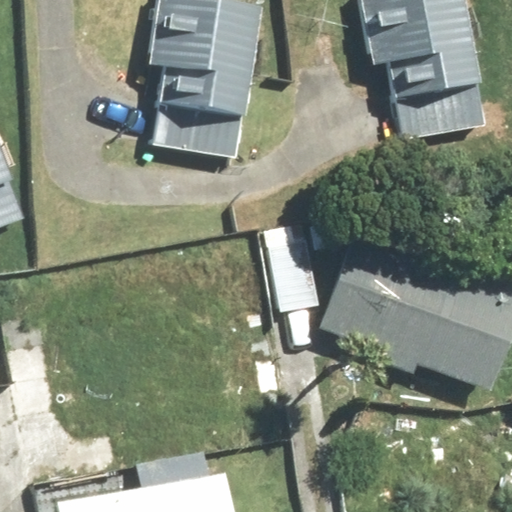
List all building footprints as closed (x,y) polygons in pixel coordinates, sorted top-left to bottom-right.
[(452,0),(356,0),(379,135),(473,119),(452,0)] [(262,8),(148,7),(147,146),(261,148),(262,8)] [(0,130),(0,239),(30,231),(0,130)] [(511,282),(350,240),(326,332),(495,377),(511,314),(511,282)] [(66,333),(85,448),(253,421),(234,306),(66,333)] [(53,346),(10,352),(21,425),(64,418),(53,346)] [(511,511),(511,463),(496,458),(493,467),(397,432),(368,511),(511,511)] [(43,505),(44,511),(222,511),(217,478),(43,505)]
